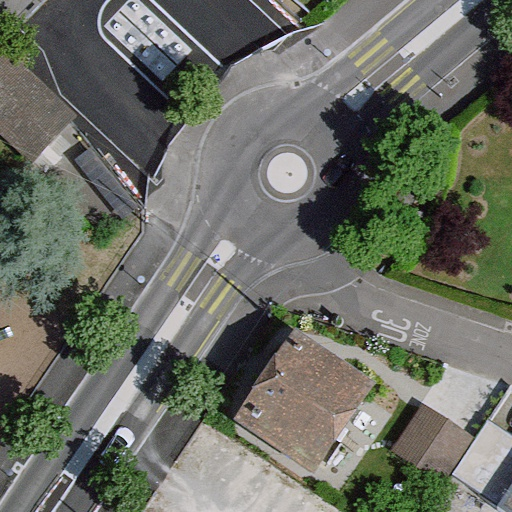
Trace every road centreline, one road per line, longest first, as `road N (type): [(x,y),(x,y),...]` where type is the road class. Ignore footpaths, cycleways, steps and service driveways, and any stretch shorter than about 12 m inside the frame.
road 1 (tertiary): [(229,188),(19,511)]
road 2 (tertiary): [(74,511),(273,233)]
road 3 (residential): [(511,355),(337,295),(294,235)]
road 4 (tertiary): [(348,151),(404,89),(511,1)]
road 5 (tertiary): [(437,0),(301,112)]
road 6 (tertiary): [(301,112),(266,115),(239,135),(227,166),(229,188)]
